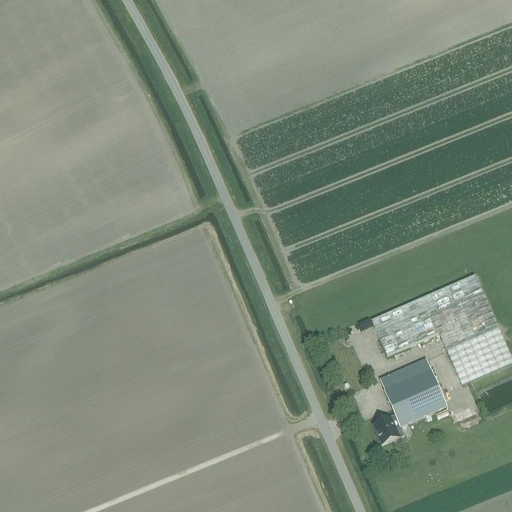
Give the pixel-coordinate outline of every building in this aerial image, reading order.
[(448,353),(499,330),(474,275),(420,299),(437,338),(441,336),(448,353)] [(388,360),(437,338),(420,299),(371,321),(388,360)] [(511,367),(511,360),(499,330),(448,353),(464,388),(511,367)] [(385,394),(395,417),(400,430),(425,419),(427,423),(432,421),(430,417),(447,410),(426,362),(380,382),(385,394)] [(400,430),(395,417),(373,427),(381,448),(404,438),(400,430)]
